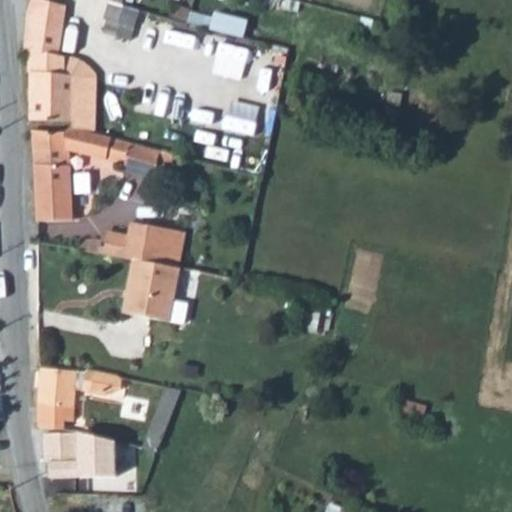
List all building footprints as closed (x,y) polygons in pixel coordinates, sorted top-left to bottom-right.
[(31,0),(27,16),(23,51),(28,51),(29,73),(30,73),(31,121),(74,122),(74,77),(63,76),(63,58),(55,56),(65,6),(41,0),(31,0)] [(102,35),(129,42),(138,12),(122,6),(123,0),(109,0),(103,21),(107,23),(102,35)] [(173,5),(168,19),(186,24),(190,10),(173,5)] [(246,35),(250,19),(216,10),(212,26),(246,35)] [(110,138),(70,129),(65,132),(32,133),(35,221),(73,221),(69,153),(106,161),(110,138)] [(80,240),(78,251),(132,261),(177,270),(184,235),(129,229),(128,237),(108,234),(102,238),(101,241),(91,239),(90,242),(80,240)] [(177,270),(132,261),(123,314),(181,325),(185,305),(170,302),(177,270)] [(39,368),(37,406),(37,428),(64,431),(64,422),(72,420),(75,371),(39,368)] [(85,371),(85,372),(81,389),(106,396),(107,392),(112,393),(118,391),(120,386),(120,381),(117,378),(85,371)] [(164,389),(141,448),(156,452),(178,392),(164,389)] [(77,432),(43,435),(43,462),(79,461),(78,441),(77,432)] [(98,441),(78,441),(79,461),(100,460),(98,441)]
